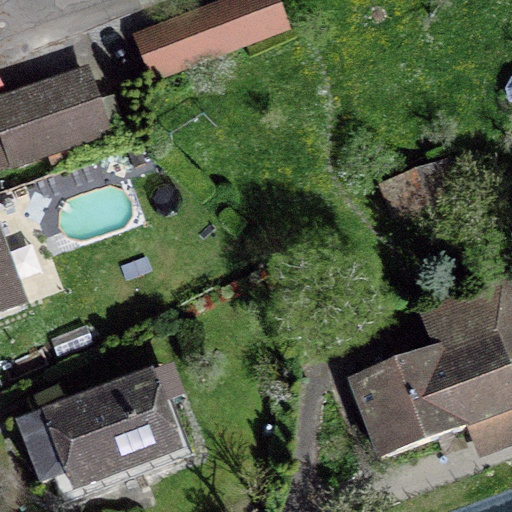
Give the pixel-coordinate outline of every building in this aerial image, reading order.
[(157,91),(259,56),(240,0),(229,0),(136,32),(157,91)] [(91,77),(0,107),(0,111),(25,185),(116,155),(91,77)] [(0,237),(0,333),(30,323),(0,237)] [(446,365),(355,396),(383,478),(511,434),(511,344),(496,298),(431,320),(446,365)] [(150,385),(44,425),(77,510),(182,470),(150,385)]
